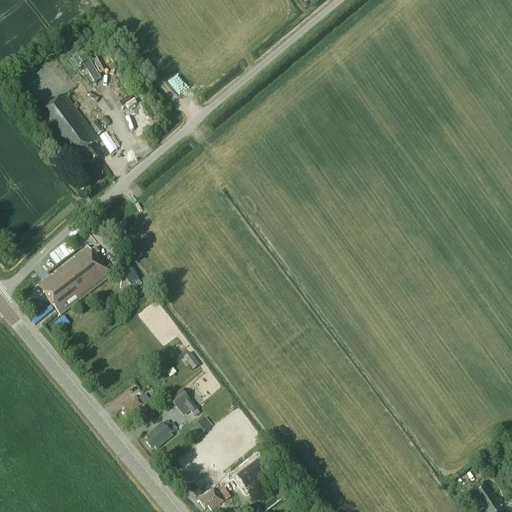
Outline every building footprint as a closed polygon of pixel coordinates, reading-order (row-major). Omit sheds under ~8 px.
[(92,51),(87,54),(99,74),(104,72),(92,51)] [(101,80),(85,55),(79,58),(84,66),(80,68),(83,73),(87,71),(95,84),(101,80)] [(106,86),(115,97),(123,91),(115,80),(106,86)] [(98,162),(90,151),(101,142),(65,96),(35,120),(63,156),(65,154),(73,164),(76,162),(83,171),(90,165),(91,167),(98,162)] [(129,111),(140,130),(150,123),(140,105),(129,111)] [(104,133),(96,123),(91,126),(99,136),(104,133)] [(64,157),(57,148),(50,153),(57,162),(64,157)] [(86,178),(76,185),(81,193),(91,185),(86,178)] [(24,302),(22,304),(29,312),(32,310),(33,311),(47,300),(53,308),(57,313),(60,317),(111,278),(96,258),(100,255),(96,249),(92,253),(88,248),(37,287),(38,288),(23,300),(24,302)] [(124,262),(116,268),(131,287),(139,280),(124,262)] [(191,352),(183,358),(192,371),(200,366),(191,352)] [(170,378),(177,373),(173,368),(166,373),(170,378)] [(185,406),(193,415),(198,411),(190,401),(191,401),(182,391),(170,400),(179,411),(185,406)] [(140,402),(136,397),(122,408),(125,411),(123,413),(128,419),(130,417),(132,420),(146,410),(144,407),(148,405),(143,399),(140,402)] [(197,438),(214,427),(207,417),(191,428),(197,438)] [(156,451),(172,438),(174,436),(173,434),(175,433),(167,422),(164,424),(163,423),(161,425),(144,439),(147,442),(144,444),(150,450),(153,448),(156,451)] [(485,462),(480,465),(485,473),(490,470),(485,462)] [(247,490),(265,475),(256,463),(237,477),(247,490)] [(505,511),(486,484),(469,497),(479,511),(505,511)] [(198,499),(204,509),(209,506),(212,511),(225,503),(216,488),(198,499)] [(284,500),(279,493),(258,508),(260,511),(268,511),(284,500)] [(218,511),(232,511),(239,507),(233,500),(218,511)]
